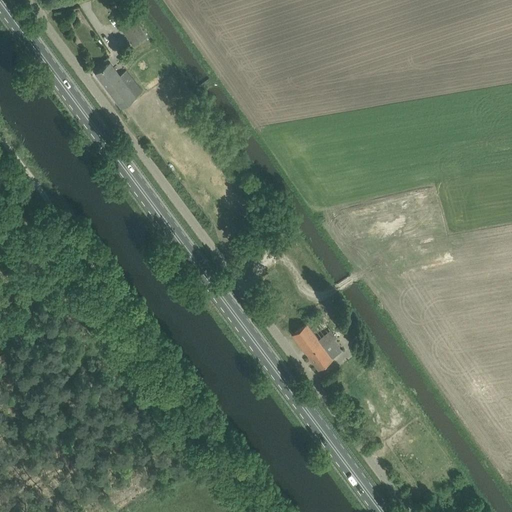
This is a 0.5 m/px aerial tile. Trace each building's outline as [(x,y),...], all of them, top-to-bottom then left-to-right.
[(133,44),(146,35),(131,13),(118,22),(133,44)] [(121,107),(129,101),(142,91),(126,70),(120,75),(110,62),(95,73),(121,107)] [(370,276),(442,258),(428,199),(355,218),(358,230),(352,231),(361,265),(367,264),(370,276)] [(301,251),(291,258),(317,295),(326,288),(301,251)] [(322,311),(319,315),(287,271),(263,288),(295,331),(292,333),(318,369),(333,358),(324,347),(336,338),(326,324),(330,322),(322,311)] [(402,437),(429,475),(450,460),(370,348),(346,366),(393,431),(402,425),(408,433),(402,437)] [(441,511),(464,511),(469,508),(470,494),(460,484),(447,484),(437,494),(437,507),(441,511)]
